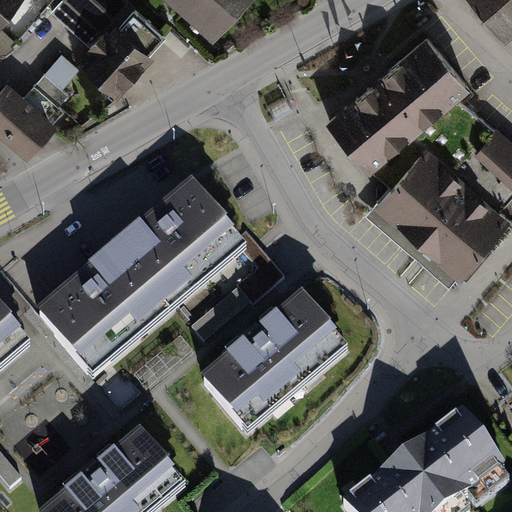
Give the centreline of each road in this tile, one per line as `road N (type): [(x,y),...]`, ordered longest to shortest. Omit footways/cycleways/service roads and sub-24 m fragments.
road 1 (residential): [(224,78),(318,232),(432,334),(354,422),(256,511)]
road 2 (residential): [(0,207),(224,78)]
road 3 (residential): [(224,78),(361,0)]
